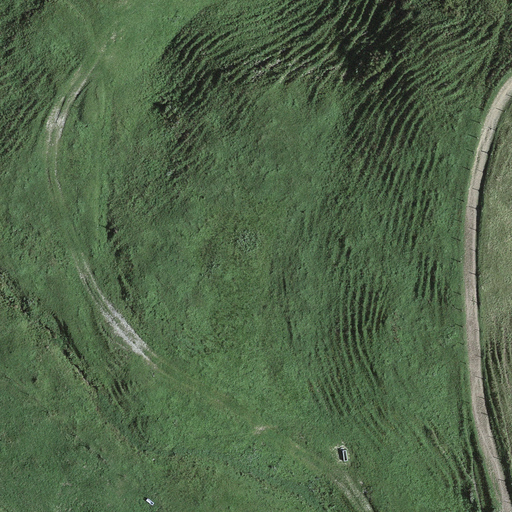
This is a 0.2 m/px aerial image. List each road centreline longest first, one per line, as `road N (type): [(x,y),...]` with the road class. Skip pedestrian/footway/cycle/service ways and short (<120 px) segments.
road 1 (track): [(76,0),(96,24),(97,47),(70,91),(53,156),(79,260),(105,311),(177,380),(338,471),(369,511)]
road 2 (track): [(511,89),(480,164),(470,249),(477,386),(504,511)]
